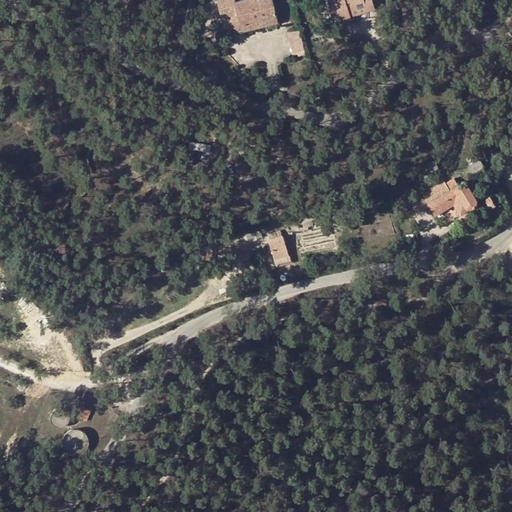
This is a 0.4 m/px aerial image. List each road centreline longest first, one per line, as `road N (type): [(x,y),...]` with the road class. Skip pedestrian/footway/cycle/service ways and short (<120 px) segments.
road 1 (unclassified): [(2,0),(173,83),(320,120),(362,105),(465,32),(492,39),(511,63)]
road 2 (unclassified): [(511,222),(464,259),(287,289),(207,318),(178,340)]
road 3 (unclassified): [(178,340),(72,511)]
road 4 (residential): [(0,360),(47,381),(79,384),(161,340),(178,340)]
